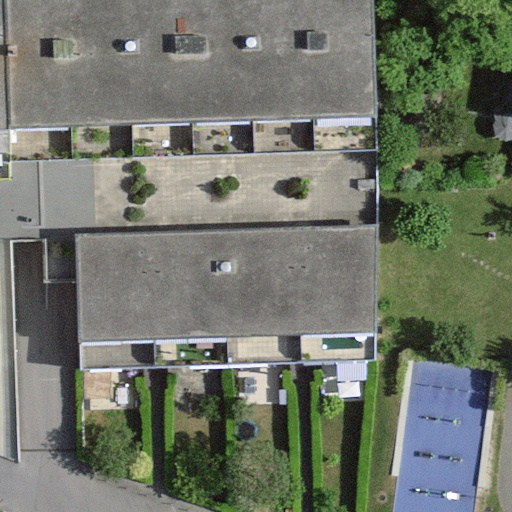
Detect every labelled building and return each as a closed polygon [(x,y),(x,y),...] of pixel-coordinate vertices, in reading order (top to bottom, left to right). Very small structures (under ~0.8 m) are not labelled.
[(0,0),(0,142),(15,142),(11,0),(0,0)] [(192,0),(11,0),(15,142),(194,138),(192,0)] [(373,0),(192,0),(194,138),(376,135),(373,0)] [(280,158),(281,230),(366,229),(366,157),(280,158)] [(232,245),(83,244),(82,349),(231,351),(232,245)] [(377,246),(232,245),(231,351),(376,352),(377,246)] [(0,455),(15,454),(8,389),(0,390),(0,455)]
